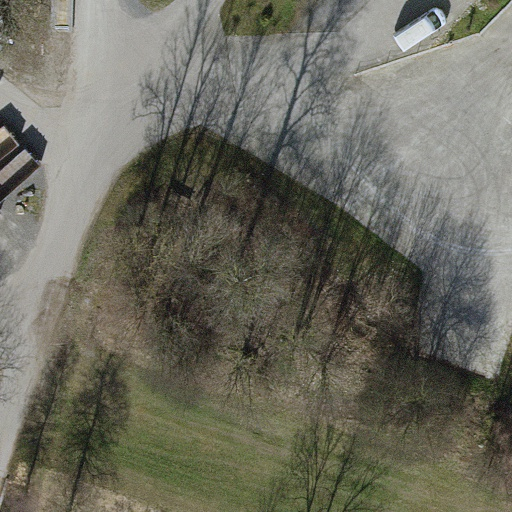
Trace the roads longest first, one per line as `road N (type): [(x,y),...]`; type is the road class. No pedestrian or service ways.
road 1 (track): [(80,0),(70,195),(0,433)]
road 2 (track): [(70,195),(215,0)]
